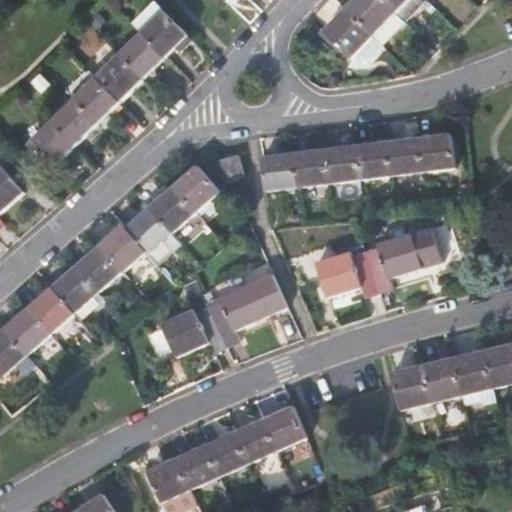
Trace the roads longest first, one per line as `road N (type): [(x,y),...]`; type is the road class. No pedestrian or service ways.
road 1 (residential): [(511,302),(415,322),(149,423),(0,510)]
road 2 (residential): [(0,281),(162,143),(231,102)]
road 3 (residential): [(275,99),(367,106),(511,63)]
